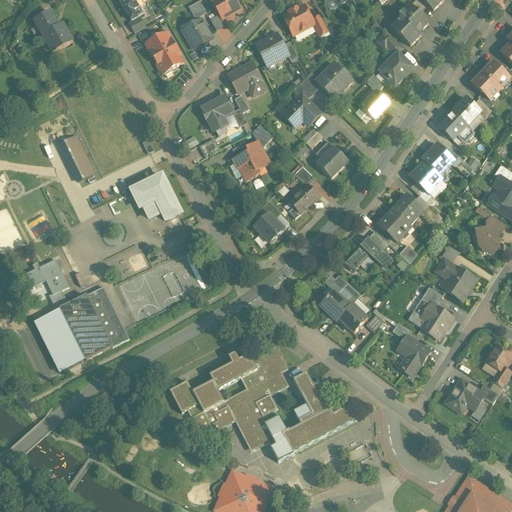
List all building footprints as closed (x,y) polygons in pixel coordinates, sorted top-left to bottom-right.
[(118,0),(128,17),(132,14),(137,21),(145,17),(140,9),(139,10),(133,0),(118,0)] [(241,12),(233,0),(220,0),(213,4),(220,17),(223,22),(241,12)] [(419,0),(418,0),(411,8),(419,16),(428,8),(419,0)] [(441,0),(419,0),(428,8),(433,13),(444,2),(442,0),(441,0)] [(200,4),(189,10),(197,24),(201,22),(200,20),(207,16),(200,4)] [(411,8),(410,7),(400,19),(402,21),(392,31),(411,48),(421,38),(419,36),(429,26),(419,16),(411,8)] [(297,11),(290,15),(290,16),(284,20),(294,38),(314,27),(315,27),(312,23),(304,8),(298,12),(297,11)] [(59,29),(51,15),(35,23),(45,41),(48,40),(56,53),(63,49),(64,50),(73,44),(64,27),(59,29)] [(220,17),(211,23),(217,33),(227,27),(223,22),(220,17)] [(321,20),(320,18),(312,23),(315,27),(314,27),(320,39),(329,34),(321,19),(321,20)] [(197,24),(190,28),(192,31),(184,35),(194,52),(213,41),(202,22),(201,22),(197,24)] [(391,38),(387,34),(383,38),(387,43),(391,38)] [(167,36),(147,47),(149,50),(148,52),(151,57),(153,57),(158,66),(158,69),(161,73),(163,74),(164,77),(184,65),(180,58),(181,58),(172,42),(171,43),(167,36)] [(278,36),(256,48),(267,68),(288,57),(289,57),(284,48),(278,36)] [(383,38),(377,44),(386,53),(386,52),(389,52),(385,48),(387,46),(393,40),(391,38),(387,43),(383,38)] [(402,49),(393,40),(387,46),(385,48),(389,52),(394,57),(402,49)] [(299,60),(290,44),(284,48),(289,57),(288,57),(291,64),(299,60)] [(511,45),(501,56),(511,66),(511,45)] [(398,56),(387,67),(389,69),(383,75),(389,81),(387,83),(388,84),(390,83),(396,88),(413,70),(398,56)] [(503,74),(493,65),(483,75),(501,92),(511,82),(511,81),(503,74)] [(252,66),(229,78),(239,96),(252,89),(256,98),(266,92),(252,66)] [(335,66),(320,82),(324,86),(322,89),(335,103),(345,92),(353,84),(335,66)] [(511,74),(510,73),(507,70),(503,74),(511,81),(511,82),(511,83),(511,74)] [(312,75),(301,86),(313,98),(322,89),(324,86),(320,82),(312,75)] [(501,92),(483,75),(472,86),(482,96),(490,103),(491,103),(501,92)] [(385,88),(374,77),(367,85),(377,95),(377,94),(378,95),(385,88)] [(88,129),(100,150),(133,132),(103,78),(83,89),(101,122),(88,129)] [(301,86),(293,94),(300,101),(303,98),(308,103),(313,98),(301,86)] [(377,95),(362,110),(375,122),(390,106),(378,95),(377,94),(377,95)] [(490,103),(482,96),(478,100),(479,101),(490,111),(494,107),(491,103),(490,103)] [(224,98),(215,103),(215,104),(201,111),(214,135),(227,128),(224,121),(231,117),(234,115),(224,98)] [(250,112),(242,98),(235,102),(240,111),(243,116),(250,112)] [(300,101),(284,118),(294,128),(301,121),(309,129),(322,116),(308,103),(303,98),(300,101)] [(467,101),(454,115),(468,129),(480,117),(482,115),(474,107),(467,101)] [(490,111),(479,101),(474,107),(482,115),(480,117),(485,122),(492,114),(490,111)] [(240,111),(234,115),(231,117),(238,131),(248,125),(243,116),(240,111)] [(468,129),(454,115),(439,130),(459,150),(463,146),(465,148),(476,136),(468,129)] [(261,127),(253,135),(252,136),(258,146),(258,145),(262,152),(274,140),(261,127)] [(318,134),(307,146),(312,151),(323,139),(318,134)] [(83,184),(96,177),(77,139),(76,139),(64,145),(83,184)] [(215,141),(200,150),(206,161),(221,153),(215,141)] [(80,186),(83,184),(64,145),(58,147),(78,187),(80,186)] [(249,155),(234,163),(235,166),(231,169),(236,179),(240,180),(244,178),(247,184),(260,176),(258,174),(270,167),(262,152),(258,145),(258,146),(249,150),(250,152),(249,155)] [(328,145),(317,156),(323,162),(317,167),(332,181),(338,175),(338,174),(348,164),(334,150),(334,151),(328,145)] [(456,164),(438,147),(423,163),(425,165),(441,180),(456,164)] [(474,173),(462,162),(455,169),(467,180),(474,173)] [(425,165),(410,180),(423,192),(428,197),(430,196),(443,182),(441,180),(425,165)] [(316,181),(304,169),(295,178),(304,187),(308,184),(311,187),(316,181)] [(511,174),(503,169),(497,177),(500,179),(501,178),(511,185),(511,174)] [(500,192),(496,198),(494,197),(488,207),(511,222),(511,185),(501,178),(500,179),(494,188),(500,192)] [(163,179),(132,194),(141,211),(145,210),(147,215),(151,222),(163,216),(167,224),(178,219),(182,217),(163,179)] [(308,188),(294,201),(295,201),(290,205),(295,210),(296,211),(300,207),(306,213),(320,200),(308,188)] [(428,197),(423,192),(418,197),(427,206),(433,199),(430,196),(428,197)] [(407,198),(394,213),(410,229),(423,215),(424,214),(407,198)] [(295,210),(287,218),(293,225),(306,213),(300,207),(296,211),(295,210)] [(425,217),(431,210),(429,208),(424,214),(423,215),(425,217)] [(443,221),(431,210),(425,217),(437,228),(443,221)] [(394,213),(379,228),(398,245),(412,230),(410,229),(394,213)] [(270,217),(256,229),(269,244),(284,232),(270,217)] [(506,227),(492,218),(487,225),(491,228),(501,234),(506,227)] [(501,234),(491,228),(488,232),(477,235),(480,249),(482,250),(483,250),(484,254),(487,253),(489,254),(488,254),(493,257),(500,248),(499,244),(498,244),(497,239),(498,237),(498,235),(501,234)] [(375,234),(369,240),(378,249),(384,242),(375,234)] [(378,249),(369,240),(361,250),(369,258),(383,271),(394,264),(378,249)] [(419,258),(408,248),(400,257),(410,267),(419,258)] [(361,250),(345,267),(348,269),(351,273),(352,271),(355,273),(358,270),(360,268),(369,258),(361,250)] [(457,271),(445,262),(437,274),(450,282),(457,271)] [(61,274),(56,263),(38,272),(27,277),(34,291),(47,284),(53,298),(54,298),(62,294),(70,291),(61,274)] [(477,283),(458,270),(457,271),(450,282),(444,291),(463,304),(477,283)] [(361,298),(348,286),(343,291),(351,299),(346,305),(351,309),(353,307),(361,298)] [(443,298),(430,290),(422,301),(431,307),(432,306),(436,309),(443,298)] [(69,308),(61,312),(86,364),(130,342),(125,332),(122,327),(104,291),(69,308)] [(62,294),(54,298),(53,298),(50,300),(57,314),(61,312),(69,308),(62,294)] [(346,305),(334,294),(321,309),(337,324),(339,322),(351,309),(346,305)] [(408,323),(421,331),(426,324),(422,321),(431,307),(422,301),(408,323)] [(431,307),(422,321),(426,324),(421,331),(438,342),(453,320),(436,309),(432,306),(431,307)] [(351,309),(339,322),(354,336),(368,322),(353,307),(351,309)] [(377,318),(366,328),(374,336),(384,325),(377,318)] [(412,334),(399,325),(393,334),(405,342),(407,339),(408,340),(412,334)] [(408,340),(407,339),(405,342),(398,353),(408,359),(400,371),(413,380),(420,368),(421,368),(431,354),(408,340)] [(236,356),(229,359),(233,366),(211,378),(214,384),(193,395),(188,385),(171,394),(183,416),(188,414),(192,422),(191,422),(198,437),(206,433),(212,446),(227,438),(223,431),(246,419),(262,449),(269,446),(279,465),(294,457),(293,456),(357,422),(350,409),(334,417),(332,413),(334,412),(319,385),(314,388),(307,375),(294,383),(307,408),(295,415),(301,427),(291,433),(290,432),(288,434),(280,419),(278,421),(274,414),(278,412),(271,398),(289,388),(286,382),(282,384),(278,377),(288,371),(276,349),(252,362),(249,358),(240,363),(236,356)] [(511,360),(511,358),(497,349),(487,365),(499,373),(503,375),(505,371),(511,360)] [(503,375),(499,373),(492,383),(503,390),(511,376),(511,375),(505,371),(503,375)] [(479,394),(462,383),(446,406),(462,416),(470,403),(479,408),(483,401),(485,398),(479,394)] [(499,397),(484,388),(479,394),(485,398),(483,401),(493,407),(499,397)] [(237,462),(233,461),(230,463),(228,467),(230,470),(234,471),(238,470),(239,466),(237,462)] [(248,482),(234,475),(228,489),(225,488),(221,498),(223,499),(217,511),(264,511),(267,506),(265,505),(271,492),(256,485),(256,486),(247,483),(248,482)] [(511,511),(511,506),(469,479),(453,504),(447,511),(511,511)]
